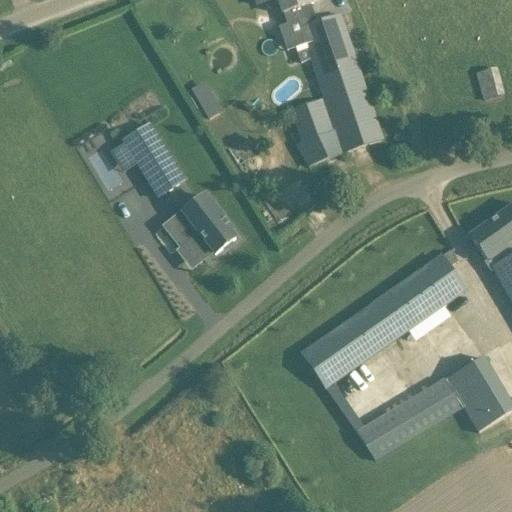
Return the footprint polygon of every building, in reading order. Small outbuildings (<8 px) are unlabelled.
[(310,61),(325,105),(335,131),(333,132),(323,102),(290,113),(301,144),(295,147),(308,169),(309,168),(382,142),(339,16),(316,24),(310,6),(324,1),(323,0),(251,0),(256,13),(279,5),(287,26),(300,22),(308,45),(305,46),(306,50),(296,53),(301,65),(310,61)] [(485,102),(503,97),(496,70),(477,75),(485,102)] [(205,82),(192,89),(209,119),(222,112),(205,82)] [(122,144),(157,201),(185,184),(149,127),(122,144)] [(232,233),(213,209),(204,198),(195,205),(194,204),(162,228),(180,250),(190,243),(205,263),(215,255),(215,256),(235,241),(230,234),(232,233)] [(511,209),(470,239),(486,263),(483,265),(489,274),(493,272),(511,306),(511,209)] [(452,277),(448,271),(441,260),(302,357),(314,373),(326,390),(359,366),(416,326),(446,306),(463,293),(452,277)] [(511,415),(511,410),(484,362),(446,383),(462,411),(477,436),(511,415)]
